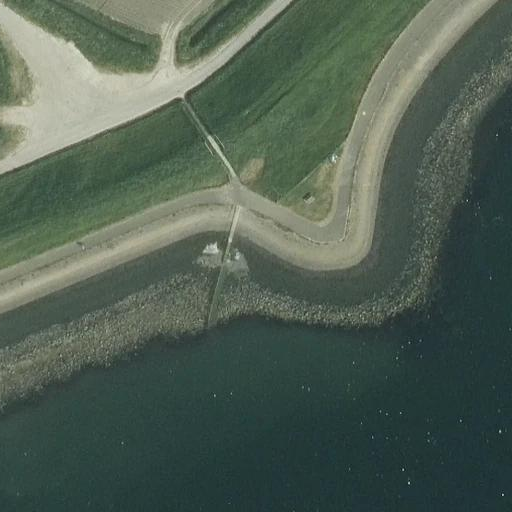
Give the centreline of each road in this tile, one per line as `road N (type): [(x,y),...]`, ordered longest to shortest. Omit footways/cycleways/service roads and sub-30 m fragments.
road 1 (unclassified): [(84,115),(120,116),(202,74),(282,0)]
road 2 (unclassified): [(84,115),(0,17)]
